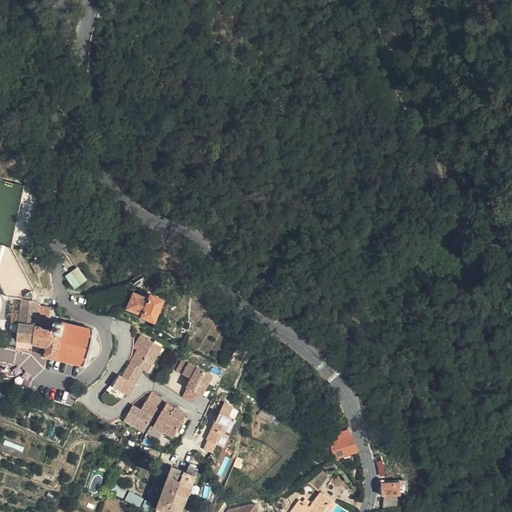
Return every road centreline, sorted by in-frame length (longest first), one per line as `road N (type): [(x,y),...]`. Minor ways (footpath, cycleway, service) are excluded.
road 1 (secondary): [(91,0),(101,175),(116,198),(190,234),(344,387),(368,457),(365,511)]
road 2 (residential): [(96,321),(69,309),(55,283),(68,152),(63,0)]
road 3 (residential): [(96,321),(118,324),(127,341),(117,371),(94,399),(119,410),(155,384),(199,412),(190,437)]
road 4 (residential): [(0,351),(81,375),(101,347),(96,321)]
